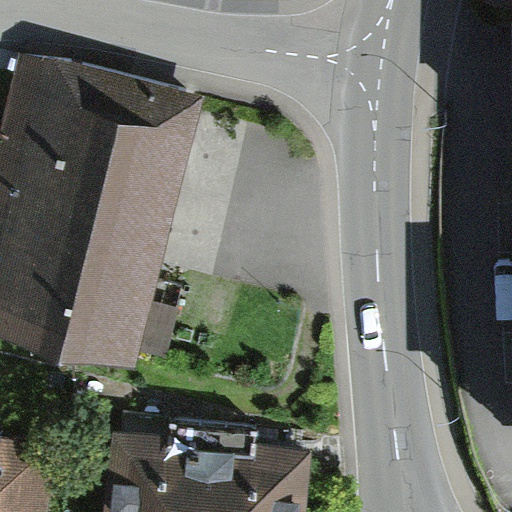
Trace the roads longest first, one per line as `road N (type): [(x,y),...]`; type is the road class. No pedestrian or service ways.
road 1 (tertiary): [(375,62),(371,279),(405,511)]
road 2 (residential): [(375,62),(237,50),(91,17),(0,14)]
